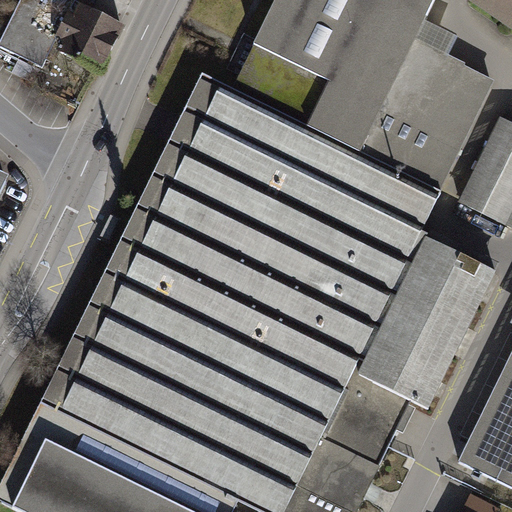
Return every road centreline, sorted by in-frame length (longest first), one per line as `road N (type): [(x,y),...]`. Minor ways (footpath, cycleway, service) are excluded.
road 1 (primary): [(80,176),(163,0)]
road 2 (primary): [(0,342),(80,176)]
